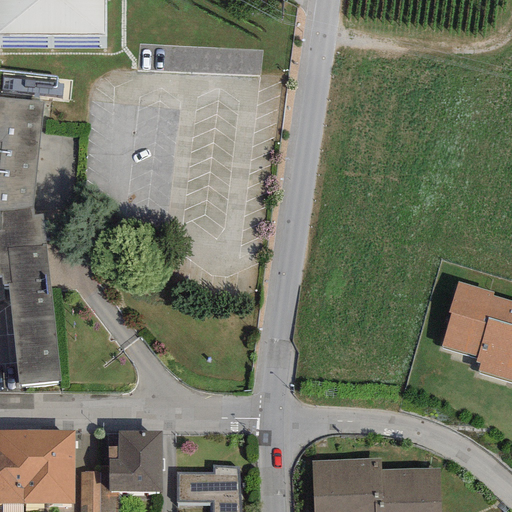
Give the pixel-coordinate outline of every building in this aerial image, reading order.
[(0,0),(0,33),(106,36),(105,0),(0,0)] [(0,300),(3,300),(2,285),(7,284),(19,385),(60,381),(43,214),(33,215),(32,207),(43,101),(0,96),(0,300)] [(493,292),(457,281),(448,312),(450,313),(440,345),(477,356),(475,362),(478,363),(476,372),(511,383),(511,301),(492,296),(493,292)] [(0,504),(23,504),(23,430),(0,430),(0,504)] [(23,430),(23,504),(74,505),(75,430),(23,430)] [(161,492),(161,432),(117,432),(117,447),(107,447),(107,472),(107,492),(118,492),(161,492)] [(379,460),(311,461),(312,511),(439,511),(439,469),(380,471),(379,460)] [(211,503),(211,511),(240,511),(238,467),(211,466),(211,473),(176,473),(176,503),(211,503)] [(99,511),(100,472),(79,472),(78,511),(99,511)] [(107,492),(107,472),(100,472),(99,511),(117,511),(118,492),(107,492)]
